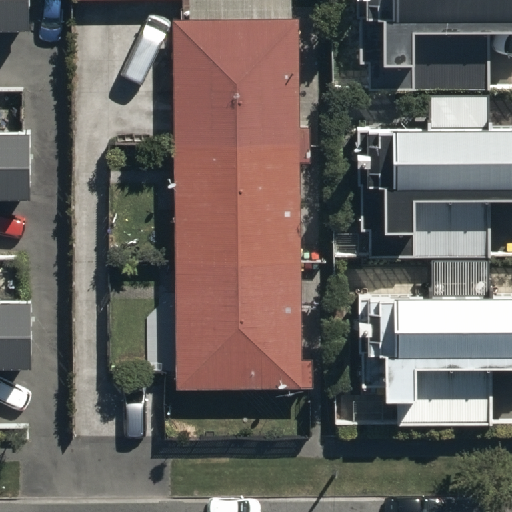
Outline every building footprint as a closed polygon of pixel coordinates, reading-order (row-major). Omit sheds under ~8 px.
[(0,0),(0,17),(28,18),(27,0),(0,0)] [(367,86),(489,85),(488,22),(511,21),(511,0),(357,0),(359,58),(367,58),(367,86)] [(300,10),(169,12),(174,382),(305,380),(300,10)] [(381,178),(381,223),(411,223),(411,251),(490,251),(490,189),(511,188),(511,120),(358,122),(358,156),(368,156),(368,178),(381,178)] [(0,185),(30,186),(30,125),(0,125),(0,185)] [(385,382),(385,393),(397,393),(397,419),(495,417),(494,359),(511,359),(511,289),(359,291),(360,383),(385,382)] [(0,356),(29,356),(29,295),(0,295),(0,356)]
